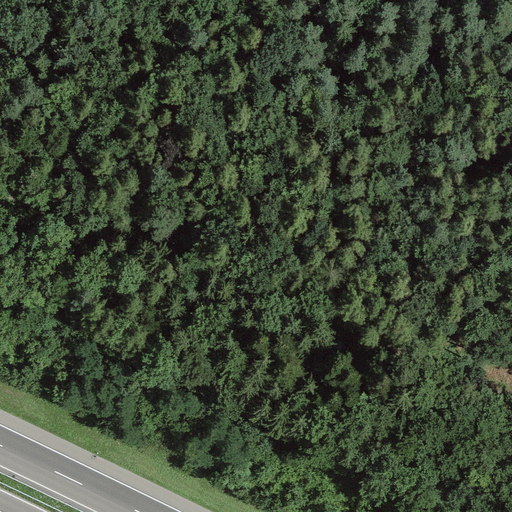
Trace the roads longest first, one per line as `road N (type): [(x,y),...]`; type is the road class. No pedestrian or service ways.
road 1 (track): [(0,166),(84,188),(511,386)]
road 2 (motorway): [(139,511),(0,445)]
